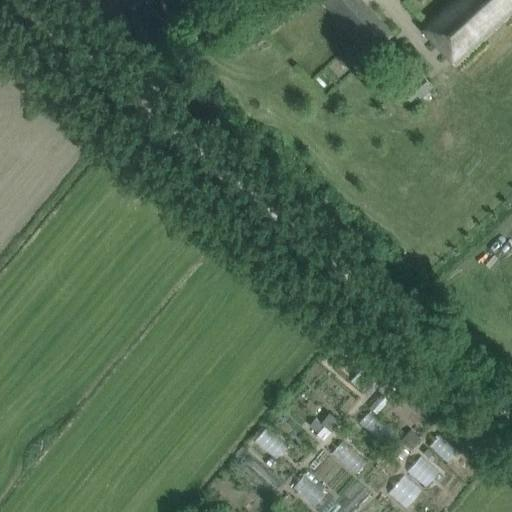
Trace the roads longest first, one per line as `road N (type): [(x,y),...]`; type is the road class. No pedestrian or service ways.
road 1 (track): [(16,0),(511,412)]
road 2 (track): [(125,90),(233,0)]
